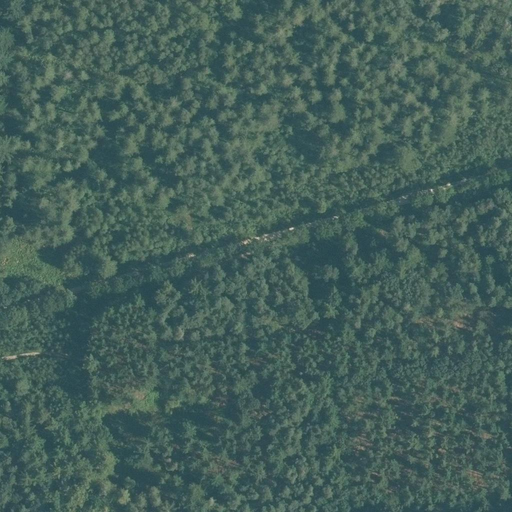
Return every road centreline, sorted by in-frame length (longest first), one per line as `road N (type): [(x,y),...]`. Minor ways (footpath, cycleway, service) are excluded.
road 1 (track): [(0,309),(511,168)]
road 2 (unknown): [(511,309),(304,330),(230,320),(125,336),(95,358),(45,349),(0,359)]
